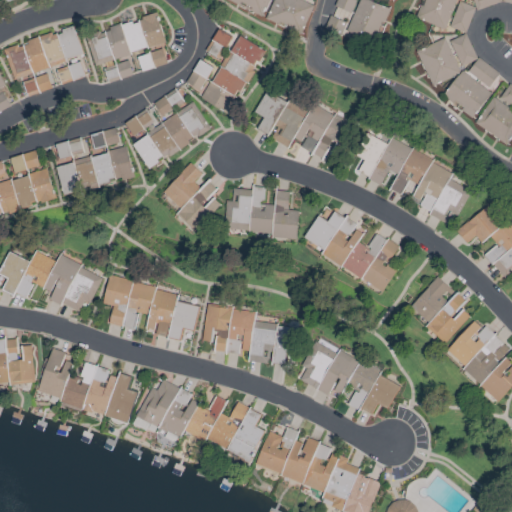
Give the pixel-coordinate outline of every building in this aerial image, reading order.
[(268,0),(227,0),(261,16),(268,0)] [(273,0),(265,18),(301,33),(313,5),(300,0),(273,0)] [(324,30),(374,48),(388,8),(366,0),(357,0),(349,23),(329,16),(324,30)] [(347,18),(355,0),(338,0),(333,12),(347,18)] [(444,29),(455,0),(421,0),(415,18),(444,29)] [(471,0),(475,11),(501,1),(500,0),(471,0)] [(465,33),(474,7),(457,1),(448,27),(465,33)] [(139,17),(148,48),(165,43),(155,12),(139,17)] [(94,66),(130,55),(129,52),(146,47),(138,20),(85,35),(94,66)] [(82,55),(73,25),(61,29),(61,31),(3,49),(12,80),(21,77),(26,96),(53,88),(52,86),(84,76),(79,62),(67,66),(65,59),(82,55)] [(227,113),(237,92),(240,94),(256,61),(258,62),(264,49),(234,35),(233,37),(216,29),(204,52),(220,60),(211,80),(192,71),(186,84),(201,91),(197,99),(227,113)] [(460,66),(477,59),(465,34),(448,41),(460,66)] [(415,50),(430,86),(459,73),(444,38),(415,50)] [(165,64),(162,49),(137,56),(140,71),(165,64)] [(487,87),(498,73),(478,57),(467,71),(487,87)] [(132,73),(127,61),(103,68),(107,81),(132,73)] [(490,93),(460,70),(442,95),(472,117),(490,93)] [(0,111),(10,106),(0,89),(4,87),(0,79),(0,111)] [(351,123),(311,103),(307,112),(265,90),(253,113),(261,117),(255,129),(269,136),(268,138),(288,148),(292,138),(302,142),(299,147),(322,159),(325,153),(335,157),(351,123)] [(162,116),(172,107),(162,96),(152,104),(162,116)] [(511,125),(511,109),(491,97),(474,125),(502,141),(511,125)] [(209,129),(193,103),(148,130),(146,127),(153,122),(145,109),(123,123),(131,137),(139,132),(142,137),(131,143),(146,168),(164,156),(165,157),(209,129)] [(93,150),(118,143),(114,128),(88,135),(93,150)] [(471,193),(449,178),(450,175),(392,135),(385,145),(370,134),(355,155),(364,162),(357,171),(378,185),(389,170),(397,175),(389,188),(398,195),(409,180),(423,189),(413,202),(445,224),(452,213),(455,215),(471,193)] [(55,164),(61,193),(114,183),(108,152),(83,156),(80,139),(55,143),(58,163),(55,164)] [(117,181),(133,177),(125,146),(109,150),(117,181)] [(39,166),(34,150),(7,159),(21,209),(36,205),(26,170),(39,166)] [(0,161),(0,215),(19,211),(9,174),(4,176),(0,161)] [(193,182),(201,173),(189,162),(162,192),(180,209),(199,188),(193,182)] [(30,172),(37,203),(53,199),(47,169),(30,172)] [(210,196),(216,189),(207,181),(177,214),(195,230),(219,204),(210,196)] [(223,230),(272,233),(271,239),(296,241),(297,210),(287,210),(288,191),(274,190),(273,204),(263,204),(264,187),(252,187),(252,189),(232,188),(231,201),(224,200),(223,230)] [(483,254),(502,278),(511,271),(511,227),(507,220),(498,220),(487,206),(455,230),(465,243),(470,239),(485,239),(489,236),(496,245),(483,254)] [(303,238),(324,250),(320,257),(382,292),(396,268),(388,263),(397,246),(375,233),(366,248),(357,242),(362,232),(353,227),(355,224),(332,211),(326,221),(316,215),(303,238)] [(101,275),(57,257),(55,260),(33,252),(30,261),(6,252),(0,268),(0,275),(6,278),(1,290),(12,295),(13,292),(26,297),(31,283),(51,291),(47,299),(78,312),(83,301),(90,304),(101,275)] [(198,306),(176,301),(178,293),(108,277),(102,304),(110,306),(106,323),(134,330),(138,313),(148,315),(145,328),(154,330),(154,334),(179,340),(182,328),(192,331),(198,306)] [(409,306),(427,323),(455,294),(436,277),(409,306)] [(468,316),(459,308),(465,302),(456,293),(425,327),(443,344),(468,316)] [(201,341),(211,342),(212,329),(217,330),(214,351),(238,354),(238,350),(249,351),(254,312),(206,306),(201,341)] [(509,350),(483,325),(480,328),(473,321),(444,352),(478,383),(509,350)] [(269,364),(269,363),(283,364),(285,353),(296,354),(299,328),(254,322),(249,361),(269,364)] [(0,384),(34,383),(31,345),(22,346),(22,359),(18,359),(17,338),(0,339),(0,384)] [(398,385),(378,376),(381,370),(313,340),(296,380),(339,399),(345,385),(354,389),(347,404),(371,415),(376,404),(387,409),(398,385)] [(61,398),(72,362),(64,360),(66,353),(50,348),(37,391),(61,398)] [(511,378),(511,364),(504,357),(478,386),(493,399),(511,378)] [(128,422),(136,392),(126,389),(130,376),(118,373),(117,377),(107,375),(108,369),(83,363),(80,378),(68,375),(61,404),(128,422)] [(149,387),(135,417),(180,438),(197,403),(188,399),(191,394),(161,380),(156,391),(149,387)] [(185,432),(250,460),(263,430),(254,426),(260,413),(235,403),(229,418),(220,414),(226,401),(214,396),(209,408),(197,403),(185,432)] [(254,466),(334,497),(331,506),(346,511),(367,511),(379,482),(356,474),(358,469),(345,463),(347,459),(329,452),(331,448),(305,438),(305,440),(296,436),(297,432),(285,427),(281,436),(268,431),(254,466)] [(385,511),(386,509),(389,504),(393,501),(398,500),(403,500),(408,502),(412,505),(415,510),(415,511),(385,511)] [(471,509),(474,511),(483,511),(486,509),(477,502),(471,509)]
